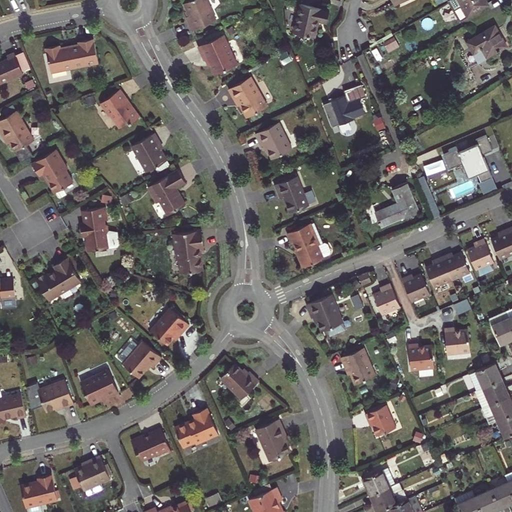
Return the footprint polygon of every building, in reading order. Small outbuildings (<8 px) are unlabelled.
[(207,0),(191,0),(184,3),(189,15),(186,17),(192,31),(216,20),(207,0)] [(484,0),(449,0),(461,20),(488,5),(484,0)] [(307,35),(306,36),(309,36),(309,35),(313,36),(317,20),(324,22),(327,11),(300,4),(293,31),(307,35)] [(467,41),(480,62),(508,46),(496,25),(467,41)] [(224,35),(198,46),(204,59),(208,58),(215,74),(237,64),(224,35)] [(386,42),(390,50),(399,45),(395,37),(386,42)] [(46,47),(51,72),(99,63),(94,39),(79,41),(79,44),(70,46),(71,48),(61,50),(60,45),(46,47)] [(0,62),(0,83),(23,73),(14,52),(7,56),(8,58),(5,59),(5,61),(1,63),(0,62)] [(251,76),(229,89),(236,101),(237,100),(247,117),(267,106),(251,76)] [(345,96),(329,102),(338,125),(346,123),(355,119),(366,114),(361,100),(367,97),(362,83),(343,91),(345,96)] [(109,115),(111,115),(120,128),(129,121),(130,123),(141,116),(133,106),(131,108),(128,104),(129,100),(121,89),(102,102),(105,107),(105,110),(109,115)] [(93,95),(86,98),(88,105),(95,102),(93,95)] [(17,110),(0,119),(0,130),(0,131),(3,130),(15,151),(34,139),(17,110)] [(265,145),(272,159),(293,149),(279,122),(256,134),(262,146),(265,145)] [(155,132),(132,146),(147,172),(168,160),(158,143),(160,142),(155,132)] [(493,150),(487,135),(477,139),(479,143),(460,152),(459,149),(445,155),(451,169),(464,163),(470,177),(479,173),(483,181),(494,177),(485,157),(484,158),(482,154),(493,150)] [(47,180),(55,192),(73,181),(66,170),(68,169),(56,149),(32,163),(40,176),(43,173),(45,176),(46,175),(48,179),(47,180)] [(176,187),(186,182),(179,169),(148,187),(157,202),(160,201),(168,214),(186,204),(179,193),(178,194),(175,190),(176,187)] [(290,212),(309,205),(297,175),(275,184),(281,198),(284,196),(290,212)] [(434,218),(441,215),(424,176),(417,179),(434,218)] [(375,211),(381,226),(404,216),(405,218),(419,212),(407,182),(392,189),(398,203),(393,205),(393,204),(375,211)] [(120,197),(125,205),(134,200),(129,192),(120,197)] [(86,241),(88,251),(109,248),(108,239),(107,240),(106,234),(107,234),(109,231),(108,226),(105,223),(105,221),(108,220),(106,207),(82,210),(84,222),(81,223),(83,236),(87,236),(87,239),(86,241)] [(316,221),(311,223),(320,245),(325,242),(316,221)] [(320,245),(311,223),(288,233),(291,241),(294,241),(300,255),(298,255),(303,267),(323,258),(330,255),(332,252),(328,244),(325,242),(320,245)] [(502,234),(499,236),(491,239),(500,259),(511,254),(511,237),(508,228),(501,231),(502,234)] [(202,229),(174,233),(177,257),(178,257),(180,273),(203,270),(201,254),(200,255),(199,249),(204,248),(202,229)] [(495,262),(484,238),(477,241),(478,244),(475,246),(467,249),(476,270),(495,262)] [(449,253),(442,256),(452,280),(470,272),(462,252),(454,255),(451,256),(449,253)] [(46,273),(36,279),(49,300),(81,281),(75,270),(78,268),(71,255),(54,265),(57,270),(48,275),(46,273)] [(433,264),(426,267),(434,287),(452,280),(442,256),(435,259),(437,262),(433,264)] [(371,281),(368,272),(359,276),(363,284),(371,281)] [(430,293),(422,273),(414,276),(411,278),(409,275),(402,278),(412,301),(430,293)] [(0,294),(1,296),(2,296),(14,295),(13,278),(0,279),(0,294)] [(381,290),(373,293),(382,314),(400,306),(390,282),(383,285),(384,288),(381,290)] [(332,293),(307,303),(313,317),(317,316),(323,330),(343,321),(332,293)] [(151,330),(168,344),(178,333),(180,335),(189,324),(171,307),(151,330)] [(511,323),(506,311),(490,318),(501,343),(511,338),(511,323)] [(447,353),(471,350),(468,328),(456,330),(453,330),(452,327),(445,327),(447,353)] [(124,364),(139,377),(150,365),(153,367),(162,357),(144,341),(124,364)] [(409,343),(411,369),(435,367),(432,344),(421,346),(417,346),(417,342),(409,343)] [(364,347),(341,357),(346,369),(349,368),(355,383),(376,375),(364,347)] [(469,373),(476,390),(502,379),(495,362),(469,373)] [(235,363),(221,377),(242,398),(259,381),(250,371),(246,375),(235,363)] [(81,383),(90,403),(105,396),(106,398),(119,392),(108,369),(93,376),(94,377),(81,383)] [(38,389),(47,411),(60,406),(61,408),(74,403),(65,379),(38,389)] [(510,396),(502,379),(476,390),(476,391),(483,407),(510,396)] [(0,397),(0,422),(4,421),(4,419),(18,415),(18,417),(27,415),(22,392),(0,397)] [(511,401),(510,396),(483,407),(490,424),(498,420),(511,414),(511,401)] [(386,404),(365,413),(369,421),(371,420),(377,435),(396,427),(386,404)] [(197,443),(219,434),(207,407),(193,413),(195,418),(175,427),(183,447),(196,441),(197,443)] [(505,437),(511,434),(511,414),(498,420),(505,437)] [(278,419),(256,429),(270,461),(290,452),(283,435),(285,434),(278,419)] [(170,448),(161,428),(148,433),(149,434),(145,436),(144,436),(142,435),(131,440),(137,453),(139,452),(142,460),(155,454),(158,455),(166,452),(165,450),(168,449),(170,448)] [(111,478),(101,454),(88,460),(89,462),(75,468),(84,489),(111,478)] [(388,467),(364,478),(371,494),(390,486),(389,484),(395,482),(388,467)] [(33,482),(21,485),(26,507),(58,499),(52,474),(38,477),(39,480),(39,483),(34,484),(33,482)] [(511,502),(511,490),(508,481),(491,489),(500,508),(511,502)] [(390,486),(371,494),(378,511),(389,506),(397,503),(406,499),(399,482),(390,486)] [(277,487),(249,499),(255,511),(283,511),(279,509),(281,504),(280,501),(282,500),(277,487)] [(489,511),(500,508),(491,489),(475,496),(481,511),(489,511)] [(455,498),(457,504),(460,511),(481,511),(475,496),(472,490),(455,498)] [(206,497),(210,506),(222,500),(218,492),(206,497)] [(397,503),(389,506),(392,511),(420,511),(423,511),(415,495),(406,499),(397,503)] [(191,511),(186,501),(176,505),(177,506),(173,508),(172,506),(158,511),(156,507),(144,511),(191,511)]
